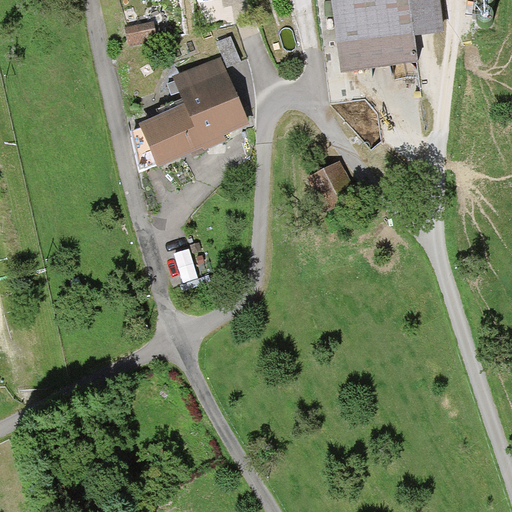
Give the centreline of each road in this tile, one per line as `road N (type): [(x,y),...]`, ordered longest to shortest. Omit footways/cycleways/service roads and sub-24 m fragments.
road 1 (unclassified): [(434,232),(411,224),(312,105),(276,106),(261,263),(228,313),(175,328)]
road 2 (track): [(458,0),(434,232),(511,474)]
road 3 (residential): [(175,328),(84,0)]
road 4 (residential): [(282,511),(175,328)]
road 5 (residential): [(0,423),(175,328)]
